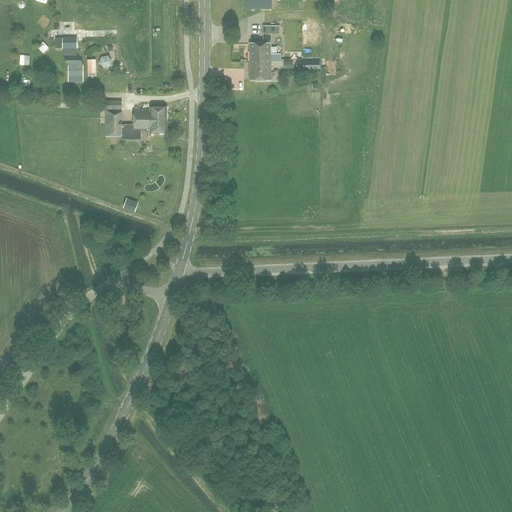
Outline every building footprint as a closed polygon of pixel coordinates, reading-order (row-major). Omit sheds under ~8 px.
[(245,0),(246,9),(302,9),(301,0),(245,0)] [(285,34),(298,33),(297,19),(284,20),(285,34)] [(307,25),(311,36),(320,34),(317,23),(307,25)] [(63,38),(55,38),(55,48),(62,48),(62,57),(77,56),(77,37),(63,38)] [(271,81),(271,44),(250,44),(250,80),(271,81)] [(325,45),(325,61),(335,61),(335,45),(325,45)] [(282,53),(273,53),(273,62),(282,62),(282,53)] [(110,61),(103,63),(105,70),(112,69),(110,61)] [(68,66),(68,76),(83,77),(83,66),(68,66)] [(122,125),(121,101),(106,101),(106,137),(121,137),(122,125)] [(166,133),(167,108),(150,108),(150,110),(133,110),(133,125),(122,125),(121,137),(121,141),(141,141),(141,130),(150,130),(150,133),(166,133)] [(127,200),(123,208),(134,212),(137,204),(127,200)]
